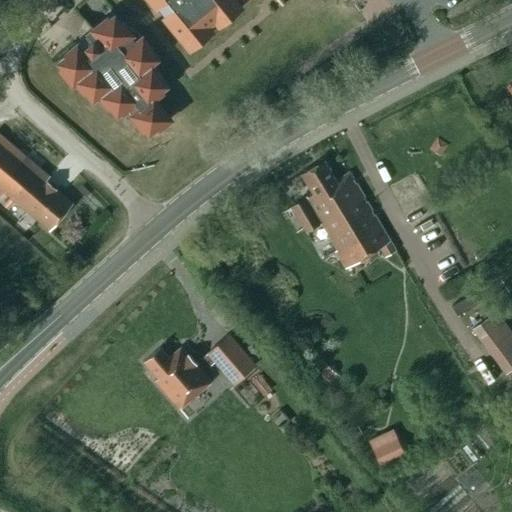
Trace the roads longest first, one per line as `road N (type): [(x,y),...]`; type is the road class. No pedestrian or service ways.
road 1 (tertiary): [(157,228),(308,121),(511,18)]
road 2 (unclassified): [(47,0),(10,56),(11,88),(157,228)]
road 3 (tertiary): [(5,365),(157,228)]
